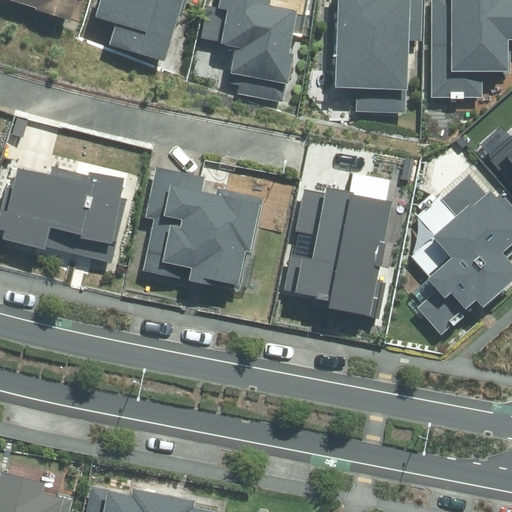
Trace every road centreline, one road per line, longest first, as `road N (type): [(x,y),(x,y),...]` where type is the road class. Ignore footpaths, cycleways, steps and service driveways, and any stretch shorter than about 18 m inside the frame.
road 1 (tertiary): [(511,483),(0,382)]
road 2 (tertiary): [(0,326),(511,426)]
road 3 (residential): [(295,154),(0,88)]
